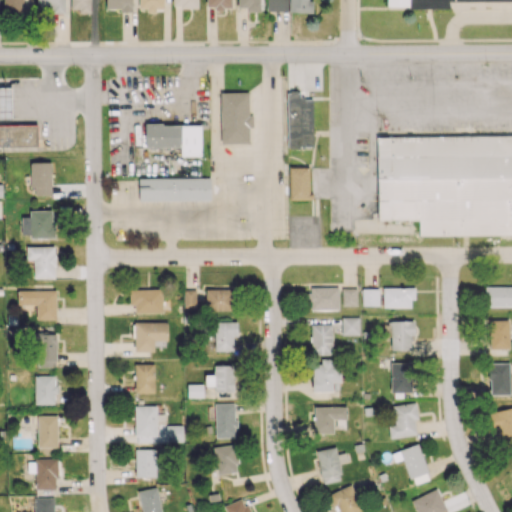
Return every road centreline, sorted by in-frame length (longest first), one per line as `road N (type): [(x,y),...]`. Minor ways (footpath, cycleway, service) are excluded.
road 1 (secondary): [(511,54),(0,57)]
road 2 (residential): [(93,57),(103,511)]
road 3 (residential): [(511,258),(98,261)]
road 4 (residential): [(454,258),(459,431),(491,511)]
road 5 (residential): [(273,259),(274,439),(293,511)]
